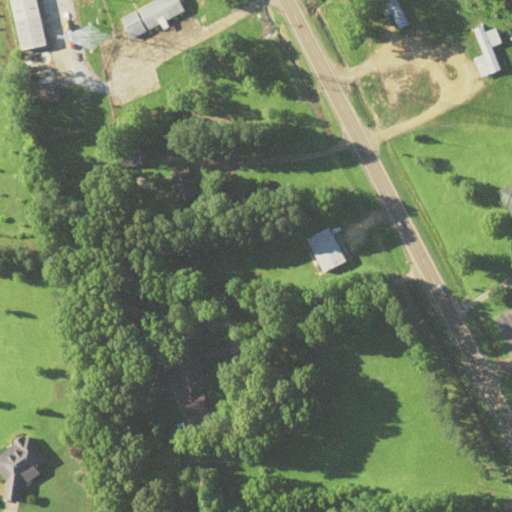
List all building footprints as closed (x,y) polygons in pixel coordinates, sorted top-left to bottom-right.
[(13,0),(22,50),(48,45),(40,0),(13,0)] [(129,39),(187,14),(180,0),(157,0),(119,17),(129,39)] [(380,0),(395,31),(407,26),(395,0),(380,0)] [(501,71),(492,47),(501,44),(496,28),(485,32),(483,26),(473,30),(482,56),(474,59),(481,78),(501,71)] [(26,66),(51,65),(50,54),(25,55),(26,66)] [(28,72),(29,84),(54,84),(54,71),(28,72)] [(57,101),(56,90),(33,92),(34,103),(57,101)] [(186,189),(185,181),(192,180),(189,163),(170,167),(175,191),(186,189)] [(511,185),(500,190),(511,224),(511,185)] [(169,360),(181,416),(210,410),(206,392),(207,392),(199,354),(169,360)] [(47,459),(26,434),(0,454),(0,472),(8,483),(1,488),(10,499),(42,474),(37,467),(47,459)]
